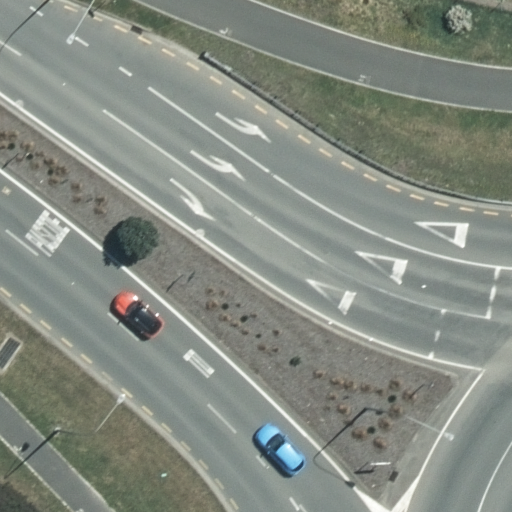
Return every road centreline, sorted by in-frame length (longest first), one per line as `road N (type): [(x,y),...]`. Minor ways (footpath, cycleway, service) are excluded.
road 1 (secondary): [(0,45),(299,250),(420,308),(511,334)]
road 2 (secondary): [(302,511),(227,422),(138,337),(0,230)]
